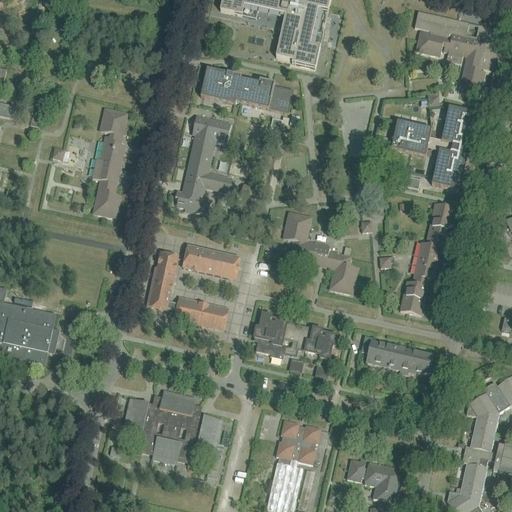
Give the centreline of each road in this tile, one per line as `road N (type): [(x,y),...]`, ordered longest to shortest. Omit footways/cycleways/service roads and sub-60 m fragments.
road 1 (residential): [(115,361),(434,436)]
road 2 (residential): [(502,124),(434,436)]
road 3 (residential): [(137,254),(194,0)]
road 4 (residential): [(79,511),(115,361)]
road 5 (residential): [(0,224),(137,254)]
